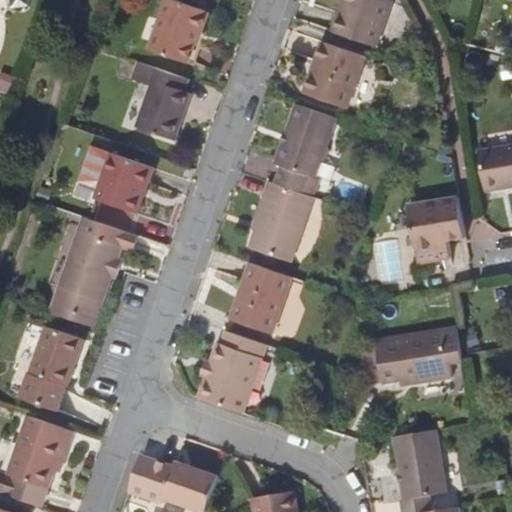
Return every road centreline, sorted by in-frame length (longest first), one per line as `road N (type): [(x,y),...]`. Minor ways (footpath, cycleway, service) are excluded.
road 1 (residential): [(270,0),(130,407)]
road 2 (residential): [(342,511),(334,487),(302,464),(130,407)]
